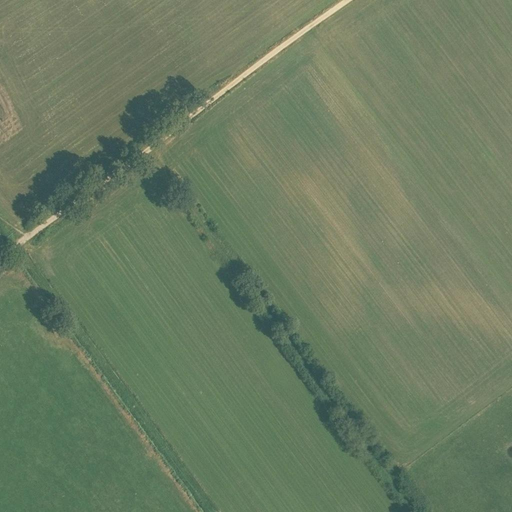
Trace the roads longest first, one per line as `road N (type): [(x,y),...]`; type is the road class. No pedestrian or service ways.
road 1 (track): [(416,511),(148,147)]
road 2 (track): [(349,0),(148,147)]
road 3 (track): [(148,147),(25,237)]
